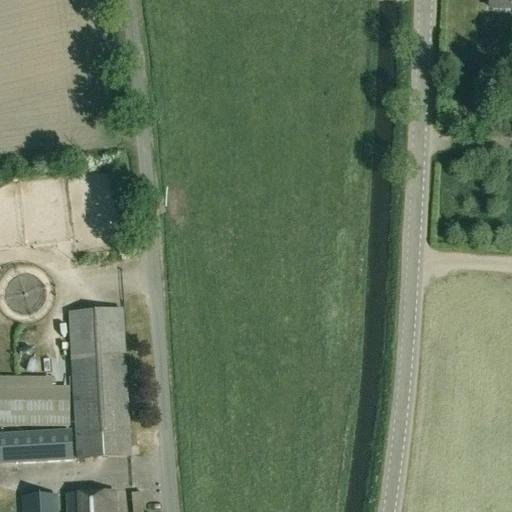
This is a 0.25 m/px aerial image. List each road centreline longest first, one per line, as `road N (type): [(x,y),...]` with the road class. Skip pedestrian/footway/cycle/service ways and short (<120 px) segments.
road 1 (unclassified): [(171,511),(126,0)]
road 2 (tertiary): [(388,511),(425,0)]
